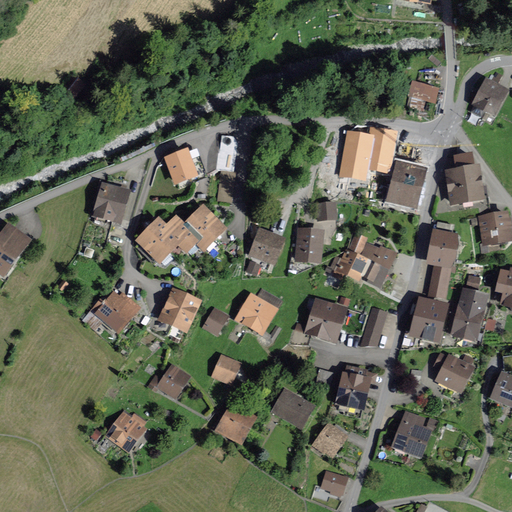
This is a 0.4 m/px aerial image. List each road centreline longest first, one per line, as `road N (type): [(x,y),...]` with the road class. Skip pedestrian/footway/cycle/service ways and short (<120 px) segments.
road 1 (residential): [(448,134),(400,124),(231,124),(0,217)]
road 2 (residential): [(349,511),(448,134)]
road 3 (unclassified): [(449,129),(448,0)]
